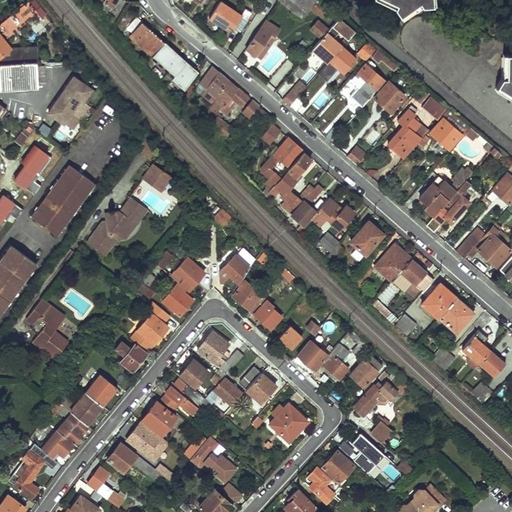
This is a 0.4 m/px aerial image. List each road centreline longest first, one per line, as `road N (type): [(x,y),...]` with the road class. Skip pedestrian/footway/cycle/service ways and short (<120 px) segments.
road 1 (residential): [(511,316),(155,0)]
road 2 (residential): [(39,511),(205,311),(229,316),(323,403)]
road 3 (residential): [(511,149),(373,31),(359,0)]
road 4 (residential): [(251,511),(328,428),(323,403)]
